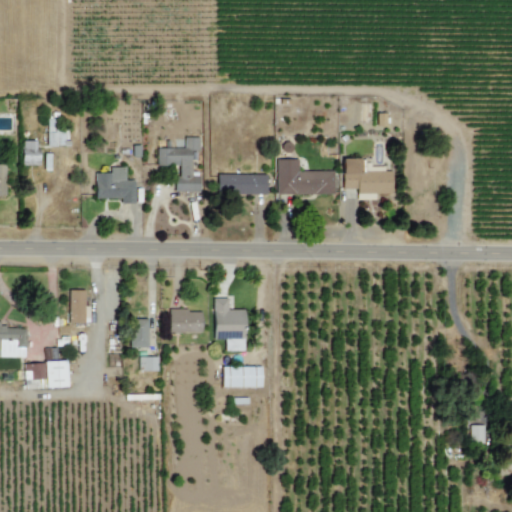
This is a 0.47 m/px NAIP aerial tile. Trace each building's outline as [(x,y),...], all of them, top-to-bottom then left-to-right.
[(384,126),(384,113),(374,113),(374,126),(384,126)] [(45,146),(63,146),(63,128),(56,128),(56,119),(45,119),(45,146)] [(197,191),(197,176),(189,176),(189,151),(197,151),(197,138),(173,138),(173,148),(155,148),(155,166),(174,166),(173,191),(197,191)] [(20,165),(37,165),(36,141),(20,141),(20,165)] [(273,195),(332,194),(331,171),(296,171),(296,159),(273,159),(273,195)] [(340,189),(355,188),(355,200),(373,199),(373,194),(390,194),(389,171),(359,172),(358,159),(340,159),(340,189)] [(120,198),(120,203),(133,203),(133,180),(123,180),(123,167),(107,167),(108,173),(92,173),(93,199),(120,198)] [(264,174),(215,175),(216,195),(265,194),(264,174)] [(66,323),(83,323),(82,290),(65,291),(66,323)] [(223,351),(242,351),(242,309),(225,309),(225,298),(211,298),(211,340),(223,340),(223,351)] [(200,310),(167,310),(167,333),(199,333),(200,310)] [(146,347),(145,319),(131,319),(131,330),(127,330),(127,348),(146,347)] [(155,357),(136,357),(136,371),(155,371),(155,357)] [(65,387),(64,361),(21,362),(22,380),(42,379),(43,388),(65,387)] [(219,387),(259,387),(258,366),(219,367),(219,387)] [(481,425),(467,425),(467,443),(481,443),(481,425)] [(497,475),(511,475),(511,452),(503,453),(503,462),(497,462),(497,475)]
